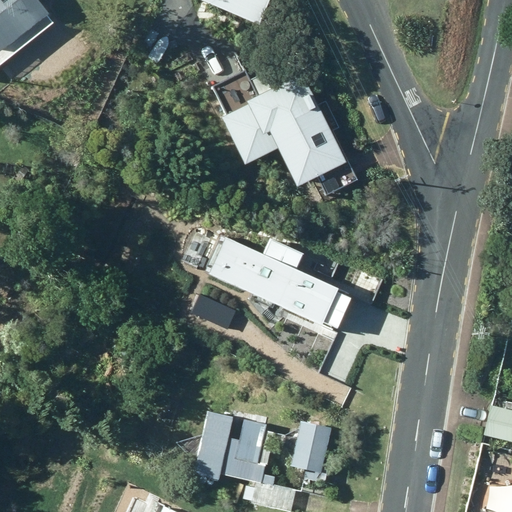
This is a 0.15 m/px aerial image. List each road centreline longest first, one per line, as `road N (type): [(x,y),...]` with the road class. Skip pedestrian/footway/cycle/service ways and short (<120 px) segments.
road 1 (unclassified): [(403,511),(461,195)]
road 2 (residential): [(358,0),(422,157),(442,188),(461,195)]
road 3 (unclassified): [(461,195),(504,0)]
